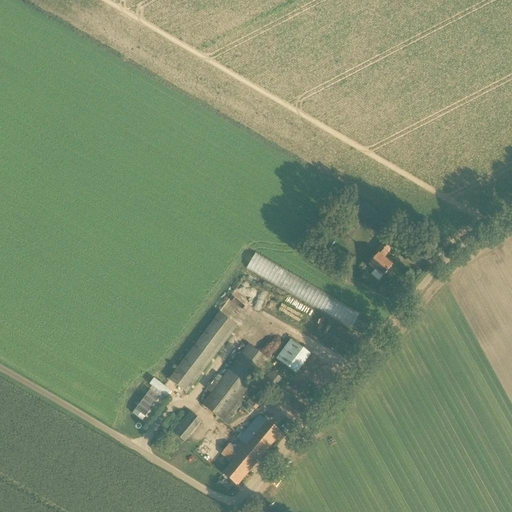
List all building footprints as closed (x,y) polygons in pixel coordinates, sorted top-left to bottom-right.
[(376,232),(386,217),(354,198),(345,213),(376,232)] [(379,282),(383,277),(392,266),(384,259),(392,249),(385,243),(377,254),(380,256),(371,267),(377,272),(373,277),(379,282)] [(168,380),(187,394),(238,327),(220,313),(168,380)] [(269,351),(275,354),(282,341),(277,338),(269,351)] [(239,402),(270,361),(248,345),(202,405),(224,422),(239,402)] [(248,404),(254,409),(256,411),(281,380),(271,372),(255,390),(256,391),(246,403),(248,404)] [(184,442),(201,421),(191,413),(173,433),(184,442)] [(237,487),(281,434),(259,415),(238,440),(240,441),(235,447),(230,444),(221,454),(232,464),(223,475),(237,487)]
